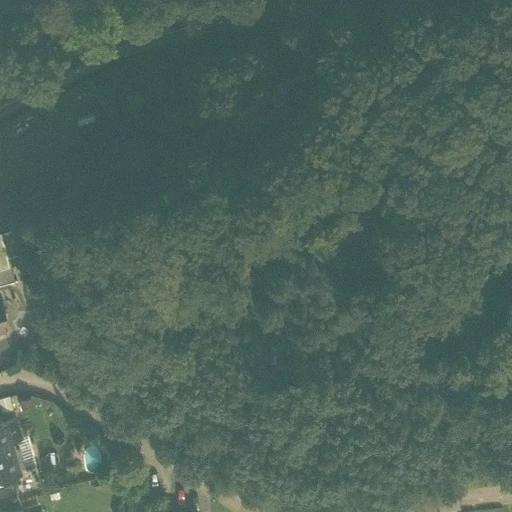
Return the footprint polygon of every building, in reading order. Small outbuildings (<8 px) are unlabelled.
[(94,80),(17,122),(29,146),(107,104),(94,80)] [(76,176),(65,168),(54,181),(65,189),(76,176)] [(0,234),(0,266),(8,264),(0,234)] [(8,264),(0,266),(0,282),(13,278),(8,264)] [(0,293),(0,328),(9,326),(0,293)] [(15,415),(0,419),(0,472),(11,470),(20,467),(20,465),(11,437),(20,434),(15,415)] [(35,461),(20,465),(20,467),(11,470),(18,496),(44,489),(35,461)] [(40,511),(38,503),(6,511),(40,511)]
